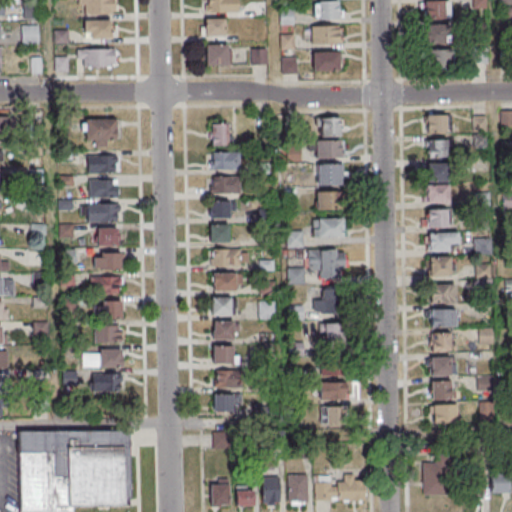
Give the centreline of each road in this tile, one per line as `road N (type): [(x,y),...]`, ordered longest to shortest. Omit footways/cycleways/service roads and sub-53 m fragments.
road 1 (residential): [(168,511),(156,0)]
road 2 (residential): [(387,511),(378,0)]
road 3 (residential): [(511,92),(0,94)]
